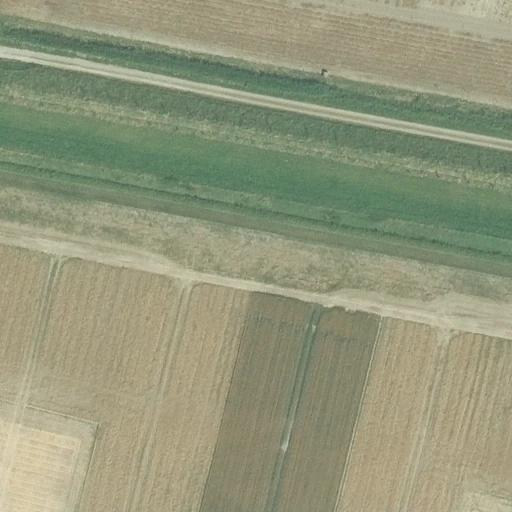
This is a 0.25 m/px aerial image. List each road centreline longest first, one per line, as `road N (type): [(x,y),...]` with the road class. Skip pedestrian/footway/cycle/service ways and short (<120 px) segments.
road 1 (track): [(0,42),(511,138)]
road 2 (track): [(0,139),(511,233)]
